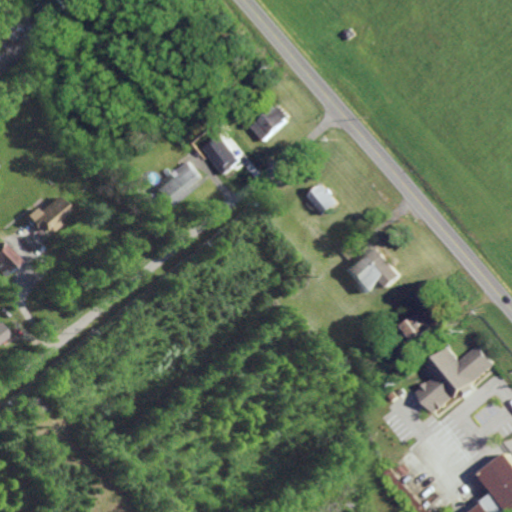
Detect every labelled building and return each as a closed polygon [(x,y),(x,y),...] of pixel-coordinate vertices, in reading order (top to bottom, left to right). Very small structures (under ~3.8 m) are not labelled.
[(63,0),(69,6),(68,7),(55,18),(46,6),(42,10),(37,4),(36,3),(34,0),(63,0)] [(349,39),(342,32),(350,26),(356,33),(349,39)] [(290,115),(286,119),(288,121),(264,140),(252,125),(276,105),(278,107),(281,105),(290,115)] [(225,173),(241,161),(220,134),(204,147),(225,173)] [(204,177),(197,182),(194,184),(175,199),(172,201),(167,205),(154,190),(153,188),(161,182),(170,175),(166,170),(169,168),(173,173),(181,166),(189,160),(190,159),(198,169),(204,177)] [(327,189),(329,187),(336,194),(335,196),(339,201),(325,213),(320,208),(318,205),(312,199),(309,195),(322,183),(327,189)] [(61,215),(55,220),(56,221),(58,223),(49,230),(45,225),(44,227),(44,228),(43,230),(42,230),(35,221),(33,224),(32,223),(24,214),(28,211),(30,209),(33,207),(34,205),(37,209),(45,203),(55,194),(67,209),(61,215)] [(269,229),(266,225),(270,220),(274,224),(269,229)] [(0,273),(0,241),(16,258),(0,273)] [(389,286),(382,279),(374,286),(367,292),(366,293),(345,268),(350,264),(373,243),(375,242),(403,274),(389,286)] [(430,316),(431,318),(435,323),(431,327),(431,328),(407,346),(396,332),(420,312),(421,314),(425,310),(430,316)] [(0,340),(0,324),(8,335),(7,335),(1,340),(0,340)] [(449,347),(428,364),(436,375),(417,391),(437,414),(473,385),(472,383),(496,364),(480,344),(460,360),(449,347)] [(364,364),(363,364),(359,356),(356,351),(365,346),(370,355),(372,359),(364,364)] [(511,507),(485,474),(511,454),(511,452),(511,507)] [(398,476),(400,475),(431,511),(420,511),(387,472),(386,471),(392,466),(393,466),(398,473),(396,475),(398,476)] [(476,511),(490,503),(496,511),(476,511)]
